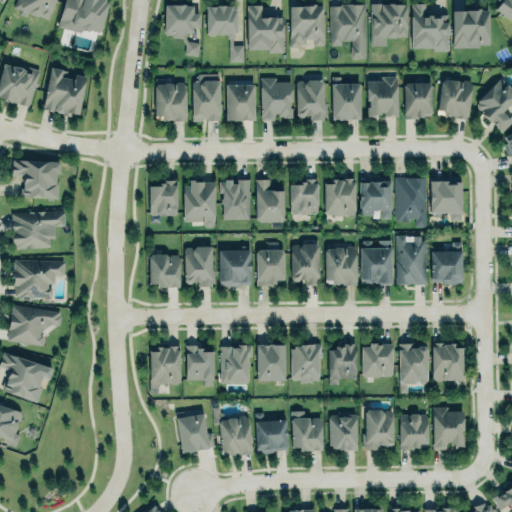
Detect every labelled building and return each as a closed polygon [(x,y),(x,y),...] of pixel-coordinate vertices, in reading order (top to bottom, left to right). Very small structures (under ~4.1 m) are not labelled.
[(48,21),(54,0),(15,0),(13,10),(48,21)] [(62,0),(56,26),(79,32),(81,26),(82,28),(87,30),(91,27),(92,30),(95,31),(98,30),(99,30),(107,1),(104,0),(62,0)] [(288,2),(295,0),(302,1),(305,0),(313,0),(319,1),(320,44),(311,44),(311,39),(303,39),(303,43),(297,44),(297,47),(287,47),(288,2)] [(326,3),(336,1),(354,0),(361,2),(364,56),(350,56),(348,40),(339,41),(338,44),(328,44),(326,3)] [(511,20),(493,7),(498,0),(511,0),(511,20)] [(163,2),(163,31),(165,33),(171,33),(171,36),(181,36),(185,45),(183,53),(197,55),(199,41),(187,40),(185,37),(185,31),(191,31),(191,25),(197,25),(197,12),(191,12),(191,4),(183,4),(183,3),(163,2)] [(405,37),(405,4),(369,3),(369,45),(384,45),(384,37),(405,37)] [(446,49),(447,14),(424,14),(424,3),(410,3),(410,49),(446,49)] [(246,51),(282,50),(282,16),(261,16),(261,4),(245,5),(246,51)] [(242,61),(242,44),(233,44),(234,6),(205,5),(204,34),(227,34),(227,61),(242,61)] [(450,8),(476,8),(476,6),(480,6),(480,8),(488,8),(489,43),(478,44),(478,46),(451,47),(450,8)] [(3,63),(0,73),(0,95),(3,97),(2,99),(28,107),(40,69),(32,66),(30,73),(24,71),(24,69),(22,68),(21,67),(15,65),(13,66),(3,63)] [(50,65),(61,68),(61,69),(66,70),(64,76),(73,77),(74,73),(84,74),(77,113),(69,111),(69,115),(61,113),(61,110),(60,112),(55,111),(54,109),(54,110),(42,107),(50,65)] [(191,120),(200,120),(203,117),(205,117),(205,118),(218,118),(218,73),(198,73),(198,79),(194,79),(191,82),(191,120)] [(340,82),(359,81),(359,118),(331,118),(330,75),(339,75),(340,82)] [(380,79),(380,75),(395,75),(396,114),(383,115),(383,110),(380,110),(380,113),(375,113),(374,118),(366,118),(366,80),(380,79)] [(259,76),(260,119),(274,118),(274,112),(276,112),(276,114),(282,114),(282,116),(291,116),(291,106),(288,106),(288,100),(291,100),(290,80),(275,80),(275,76),(259,76)] [(511,87),(500,76),(472,105),(500,132),(511,121),(502,112),(511,102),(511,101),(511,87)] [(294,82),(295,112),(298,115),(302,115),(305,114),(309,114),(309,119),(324,119),(324,117),(327,117),(326,101),(323,101),(322,81),(319,78),(307,78),(305,80),(303,79),(298,78),(294,82)] [(436,114),(466,116),(470,81),(439,78),(436,114)] [(153,85),(156,82),(162,83),(163,81),(170,81),(172,82),(174,82),(176,80),(181,80),(185,83),(185,119),(171,119),(171,118),(160,119),(160,114),(154,114),(153,85)] [(402,84),(403,117),(417,117),(417,115),(431,115),(430,84),(428,81),(405,81),(402,84)] [(225,120),(253,120),(252,84),(224,84),(225,120)] [(503,135),(511,131),(511,162),(508,154),(506,155),(503,148),(503,147),(502,143),(506,142),(503,135)] [(57,160),(11,159),(10,174),(22,174),(21,196),(56,198),(57,160)] [(392,174),(422,174),(423,177),(424,223),(414,223),(412,217),(407,217),(406,220),(392,220),(392,174)] [(428,176),(429,209),(447,209),(448,218),(459,218),(459,176),(428,176)] [(148,214),(155,213),(157,212),(162,212),(164,215),(174,213),(173,178),(169,177),(164,177),(148,182),(148,214)] [(217,180),(223,180),(223,177),(230,177),(230,179),(234,179),(234,178),(247,178),(248,217),(221,218),(221,203),(219,202),(219,198),(221,197),(221,192),(217,192),(217,180)] [(353,180),(353,212),(350,216),(346,216),(343,213),(340,214),(333,214),(332,213),(325,213),(323,211),(322,182),(329,182),(329,177),(336,177),(336,179),(341,178),(341,179),(342,179),(342,180),(343,180),(343,177),(347,177),(351,177),(351,180),(353,180)] [(254,222),(282,221),(282,190),(268,190),(268,178),(253,178),(254,222)] [(316,213),(315,178),(297,178),(297,183),(288,183),(289,213),(316,213)] [(389,218),(389,179),(358,178),(357,214),(376,214),(376,218),(389,218)] [(181,182),(182,223),(213,223),(212,181),(181,182)] [(9,211),(12,248),(49,246),(48,237),(54,236),(53,225),(64,224),(63,208),(9,211)] [(393,280),(393,233),(416,233),(419,239),(423,242),(424,281),(393,280)] [(389,239),(389,247),(390,247),(390,281),(375,282),(375,281),(368,281),(368,282),(359,282),(359,278),(358,278),(358,246),(361,247),(361,240),(369,239),(369,246),(377,247),(377,239),(389,239)] [(209,283),(208,243),(196,243),(191,245),(183,246),(183,284),(209,283)] [(317,243),(289,244),(289,280),(303,280),(303,284),(318,284),(317,243)] [(323,249),(326,246),(332,246),(337,246),(343,247),(345,245),(350,245),(354,248),(355,280),(354,280),(354,283),(341,283),(341,281),(337,281),(336,283),(331,283),(331,281),(324,282),(323,249)] [(257,248),(280,247),(282,251),(283,278),(280,278),(280,281),(274,281),(274,282),(269,282),(268,284),(255,284),(255,251),(257,248)] [(428,248),(460,247),(461,280),(429,280),(428,248)] [(217,250),(217,286),(249,285),(248,249),(217,250)] [(147,285),(177,286),(178,254),(147,253),(147,285)] [(62,275),(62,260),(12,259),(12,298),(49,298),(49,283),(52,283),(52,275),(62,275)] [(10,302),(59,310),(58,314),(60,314),(58,323),(50,322),(39,330),(39,334),(41,335),(40,344),(6,339),(7,328),(6,328),(6,326),(7,326),(9,315),(8,315),(9,311),(10,311),(10,302)] [(254,339),(255,377),(282,377),(284,374),(287,374),(286,338),(254,339)] [(425,378),(424,343),(420,342),(416,341),(415,343),(408,343),(408,339),(396,340),(397,380),(425,378)] [(209,347),(211,384),(200,384),(200,378),(184,379),(182,342),(190,341),(194,340),(195,343),(201,341),(201,346),(205,345),(209,347)] [(327,348),(334,348),(334,345),(343,345),(343,341),(354,341),(354,376),(336,376),(336,382),(327,382),(327,348)] [(360,345),(368,345),(368,341),(369,341),(376,341),(376,343),(379,343),(379,342),(391,342),(391,366),(391,372),(388,375),(382,375),(380,372),(378,375),(362,375),(360,373),(360,345)] [(461,346),(462,374),(459,377),(454,377),(450,379),(445,379),(442,377),(439,380),(435,380),(431,377),(430,341),(442,341),(442,343),(448,343),(448,341),(454,341),(454,346),(461,346)] [(289,347),(290,376),(293,379),(299,379),(299,382),(311,382),(311,379),(317,379),(317,342),(307,342),(305,343),(300,343),(300,345),(293,345),(293,347),(289,347)] [(249,344),(249,355),(246,355),(246,360),(248,361),(248,365),(247,366),(247,381),(220,382),(219,345),(233,345),(233,346),(237,346),(236,344),(243,344),(249,344)] [(147,347),(148,384),(179,383),(178,346),(147,347)] [(35,401),(42,378),(47,379),(51,367),(1,352),(0,355),(0,366),(7,369),(1,391),(35,401)] [(431,447),(431,404),(446,404),(447,407),(461,407),(461,446),(431,447)] [(250,453),(247,415),(221,417),(220,406),(211,407),(212,424),(217,423),(220,455),(250,453)] [(382,411),(384,409),(389,409),(391,411),(392,443),(389,445),(385,445),(383,443),(378,443),(378,448),(364,448),(364,445),(361,445),(361,432),(364,432),(364,410),(366,408),(379,408),(382,411)] [(253,411),(255,448),(258,448),(258,452),(275,451),(274,449),(286,448),(284,412),(262,414),(262,410),(253,411)] [(320,449),(319,417),(302,417),(302,410),(289,410),(290,449),(320,449)] [(337,413),(337,411),(347,411),(347,413),(354,412),(355,448),(337,448),(337,447),(331,447),(330,444),(328,444),(327,416),(329,413),(337,413)] [(213,446),(210,432),(205,433),(201,412),(174,417),(180,452),(213,446)] [(398,415),(400,413),(406,413),(407,414),(409,412),(416,412),(418,414),(419,413),(423,413),(425,415),(426,442),(425,442),(425,445),(418,445),(418,447),(416,447),(416,446),(412,446),(412,447),(399,448),(398,415)] [(511,511),(501,511),(491,496),(498,492),(500,494),(504,491),(503,490),(510,486),(509,485),(511,482),(511,511)] [(491,511),(488,501),(471,507),(472,510),(464,511),(491,511)]
